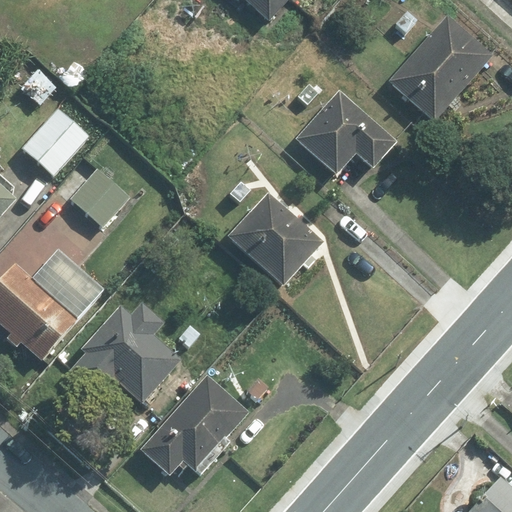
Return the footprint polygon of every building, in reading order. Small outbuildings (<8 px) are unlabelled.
[(244,0),(270,23),(290,0),(244,0)] [(426,20),(410,8),(391,32),(407,44),(426,20)] [(493,59),(446,18),(387,83),(434,125),(493,59)] [(329,86),(319,76),(296,99),(306,108),(329,86)] [(397,145),(338,93),(296,142),(337,178),(355,157),(373,172),(397,145)] [(27,153),(52,173),(80,139),(55,119),(27,153)] [(98,230),(127,197),(101,173),(71,205),(98,230)] [(298,222),(267,195),(227,240),(283,290),(324,244),(307,229),(310,225),(301,218),(298,222)] [(78,321),(15,266),(0,282),(0,327),(41,363),(78,321)] [(118,309),(82,351),(86,355),(68,375),(98,401),(115,382),(143,406),(153,395),(177,366),(180,363),(152,338),(163,326),(141,307),(130,319),(118,309)] [(169,409),(194,381),(177,366),(153,395),(169,409)] [(249,416),(206,379),(140,453),(169,479),(182,465),(196,477),(249,416)] [(511,511),(511,495),(501,487),(481,511),(511,511)]
